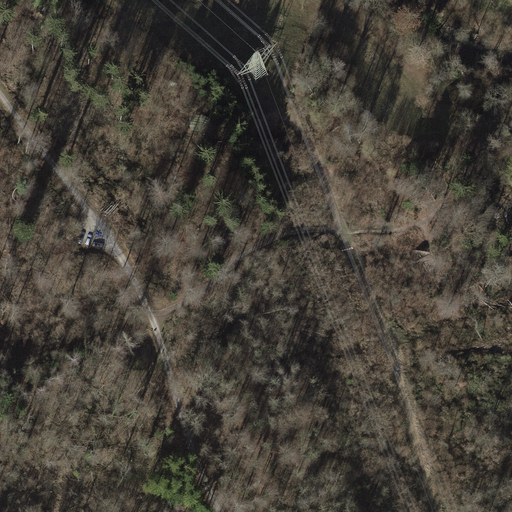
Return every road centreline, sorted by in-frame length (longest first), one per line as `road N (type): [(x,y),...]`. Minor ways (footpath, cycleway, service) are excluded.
road 1 (track): [(438,511),(390,346),(339,230)]
road 2 (track): [(151,315),(119,252),(0,94)]
road 3 (track): [(151,315),(192,298),(235,259),(281,235),(339,230)]
road 4 (track): [(222,511),(190,443),(151,315)]
road 5 (track): [(339,230),(305,135),(264,102)]
